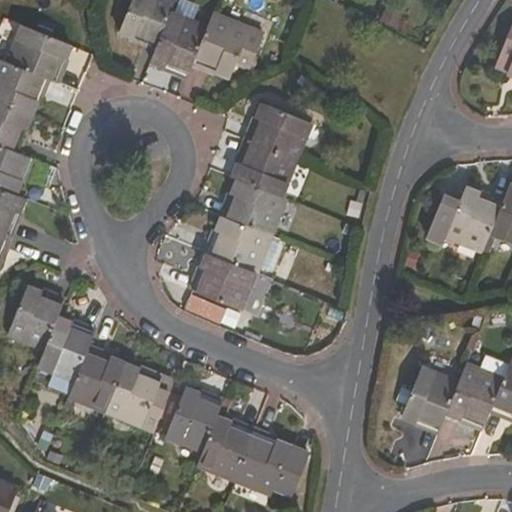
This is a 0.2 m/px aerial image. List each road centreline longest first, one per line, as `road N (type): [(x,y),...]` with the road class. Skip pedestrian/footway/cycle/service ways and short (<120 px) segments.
road 1 (residential): [(354,398),(157,320),(127,285),(116,217)]
road 2 (residential): [(415,132),(388,212),(354,398)]
road 3 (residential): [(183,180),(182,146),(161,120),(111,115),(86,137),(78,168),(89,199),(116,217)]
road 4 (residential): [(335,511),(452,478),(511,476)]
road 5 (residential): [(480,0),(433,76),(415,132)]
